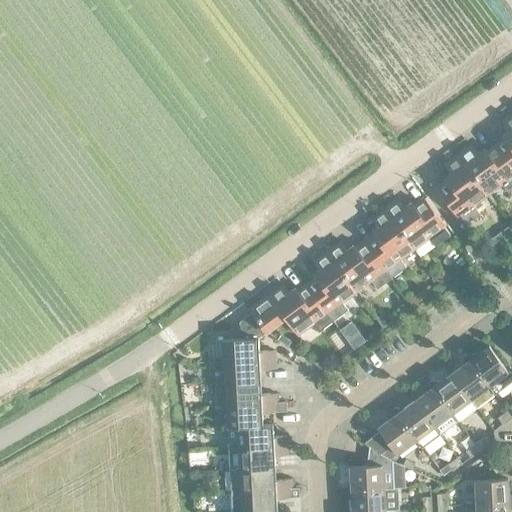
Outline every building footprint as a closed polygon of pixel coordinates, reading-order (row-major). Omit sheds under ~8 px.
[(511,115),(504,122),(510,131),(503,136),(508,142),(499,149),(511,167),(511,115)] [(511,188),(511,167),(499,149),(489,156),(485,150),(478,155),(471,146),(459,155),(488,195),(502,184),(508,192),(511,188)] [(488,195),(459,155),(446,165),(452,173),(445,178),(450,184),(440,192),(464,224),(479,213),(473,205),(488,195)] [(385,210),(414,249),(429,238),(435,246),(450,235),(426,202),(416,210),(411,204),(405,209),(398,200),(385,210)] [(377,239),(367,246),(391,279),(406,267),(400,259),(414,249),(385,210),(373,219),(379,227),(372,232),(377,239)] [(492,239),(482,247),(487,254),(498,246),(492,239)] [(377,289),(391,279),(367,246),(358,253),(353,246),(347,251),(340,243),(326,253),(355,292),(371,281),(377,289)] [(355,292),(326,253),(315,261),(321,270),(314,275),(319,281),(309,289),(333,321),(348,310),(342,302),(355,292)] [(440,273),(436,275),(441,282),(449,277),(446,273),(440,273)] [(252,313),(266,332),(285,317),(298,335),(313,323),(319,331),(333,321),(309,289),(300,295),(295,289),(289,294),(282,285),(267,297),(250,309),(252,313)] [(408,302),(412,307),(424,298),(420,293),(408,302)] [(223,339),(224,362),(274,359),(275,360),(275,350),(259,350),(258,338),(266,332),(252,313),(240,322),(240,338),(223,339)] [(511,369),(511,368),(508,371),(489,345),(477,354),(469,353),(466,356),(488,386),(489,386),(494,394),(511,381),(511,369)] [(488,386),(466,356),(464,356),(463,364),(451,373),(470,400),(488,386)] [(276,369),(275,360),(274,359),(224,362),(225,383),(260,382),(260,370),(276,369)] [(429,382),(452,413),(470,400),(451,373),(440,381),(432,380),(429,382)] [(215,384),(216,405),(277,402),(277,393),(261,394),(260,382),(225,383),(225,384),(215,384)] [(414,400),(433,426),(452,413),(429,382),(428,383),(426,391),(414,400)] [(393,409),(415,440),(421,448),(439,435),(433,426),(414,400),(403,408),(395,407),(393,409)] [(286,402),(277,402),(216,405),(216,407),(226,406),(227,428),(237,427),(237,426),(263,425),(263,424),(262,413),(284,412),(287,409),(286,402)] [(415,440),(393,409),(391,411),(389,419),(377,427),(380,430),(363,442),(368,447),(368,448),(388,460),(415,440)] [(511,417),(507,411),(498,418),(502,424),(511,417)] [(273,423),(263,424),(263,425),(237,426),(237,427),(239,448),(290,445),(289,435),(273,436),(273,423)] [(479,450),(489,443),(485,436),(474,444),(479,450)] [(479,450),(474,444),(465,451),(470,457),(479,450)] [(290,445),(239,448),(229,448),(230,470),(275,467),(274,455),(294,454),(297,451),(297,445),(290,445)] [(345,490),(383,488),(393,488),(392,462),(388,460),(368,448),(368,447),(366,465),(350,466),(350,481),(345,488),(345,490)] [(452,471),(461,463),(457,457),(447,464),(452,471)] [(275,467),(230,470),(231,491),(292,488),(291,479),(275,479),(275,467)] [(475,480),(476,504),(511,501),(511,497),(508,493),(507,478),(475,480)] [(299,488),(292,488),(231,491),(231,511),(251,511),(277,511),(276,499),(296,497),(299,494),(299,488)] [(383,488),(345,490),(345,493),(351,498),(352,511),(364,511),(384,511),(383,488)] [(445,493),(437,494),(437,506),(445,506),(445,493)] [(431,508),(431,497),(423,497),(423,509),(431,508)] [(511,501),(476,504),(476,511),(509,511),(511,507),(511,501)]
